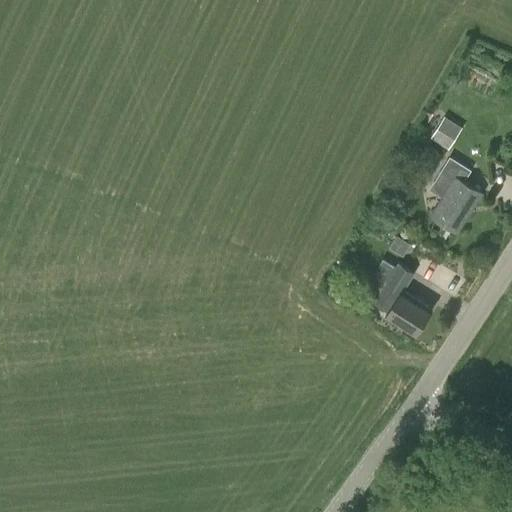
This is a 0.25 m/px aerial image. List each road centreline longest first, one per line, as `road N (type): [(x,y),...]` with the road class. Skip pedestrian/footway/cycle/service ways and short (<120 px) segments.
road 1 (tertiary): [(409,408),(511,256)]
road 2 (tertiary): [(336,511),(409,408)]
